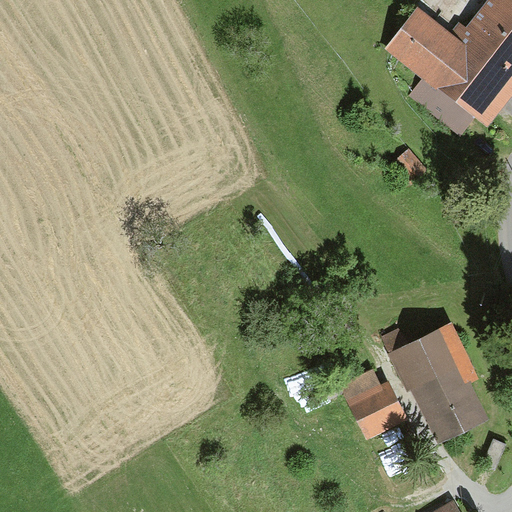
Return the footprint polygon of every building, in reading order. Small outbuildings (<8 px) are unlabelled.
[(455,136),(511,71),(511,10),(500,0),(477,0),(454,27),(422,0),(417,0),(382,40),(414,69),(399,87),(455,136)] [(344,111),(365,127),(378,110),(358,94),(344,111)] [(403,141),(385,158),(409,183),(426,167),(403,141)] [(380,339),(436,441),(473,420),(461,399),(477,390),(433,310),(380,339)] [(344,387),(378,434),(407,412),(373,366),(344,387)] [(458,511),(454,502),(430,511),(458,511)]
